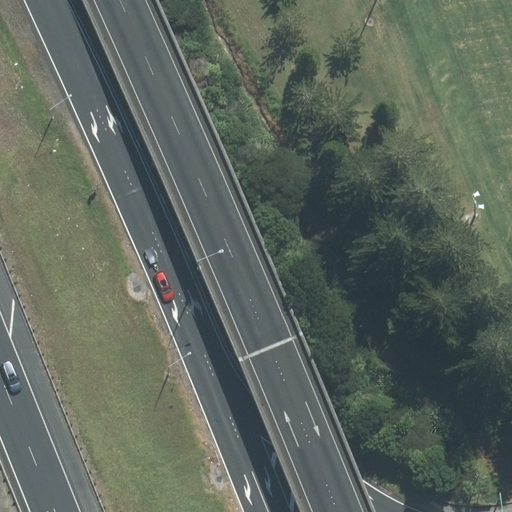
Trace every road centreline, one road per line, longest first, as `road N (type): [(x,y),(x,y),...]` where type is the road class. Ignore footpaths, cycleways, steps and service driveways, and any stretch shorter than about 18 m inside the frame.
road 1 (motorway): [(44,0),(217,387)]
road 2 (motorway): [(217,387),(280,443),(398,511)]
road 3 (motorway): [(0,376),(54,511)]
road 4 (motorway): [(217,387),(270,511)]
